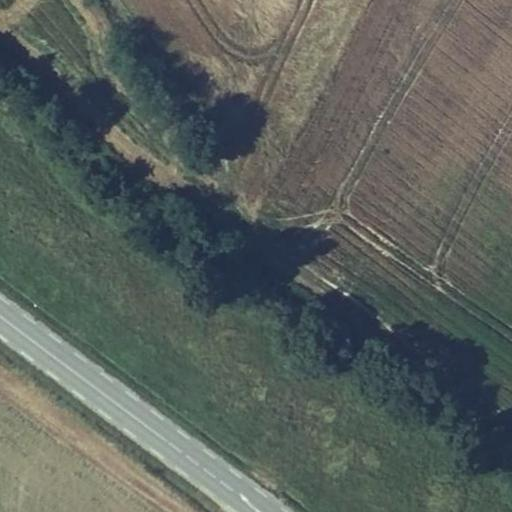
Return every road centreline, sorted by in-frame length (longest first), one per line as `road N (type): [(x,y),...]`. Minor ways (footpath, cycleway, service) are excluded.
road 1 (track): [(97,0),(335,307),(511,432)]
road 2 (tertiary): [(256,511),(0,319)]
